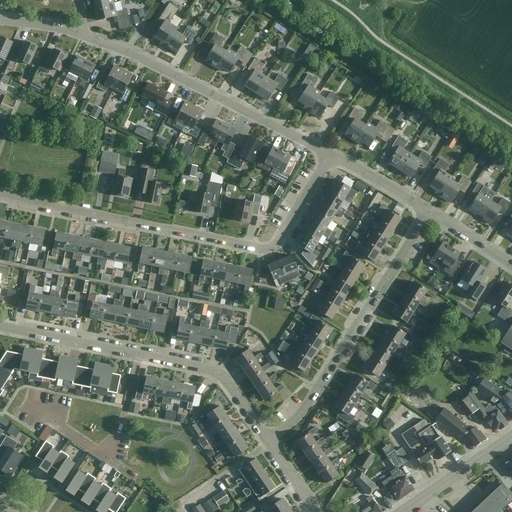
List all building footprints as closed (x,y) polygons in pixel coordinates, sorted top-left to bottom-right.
[(116,11),(114,2),(95,7),(98,20),(114,16),(115,22),(127,19),(125,9),(116,11)] [(161,43),(165,46),(175,30),(177,28),(169,23),(179,8),(170,3),(159,20),(164,24),(156,36),(162,41),(161,43)] [(139,24),(137,16),(129,18),(131,26),(139,24)] [(208,27),(210,23),(202,17),(200,21),(208,27)] [(281,33),(285,28),(277,23),(274,27),(281,33)] [(175,30),(165,46),(176,54),(185,40),(190,43),(197,33),(187,27),(183,35),(175,30)] [(217,68),(227,52),(220,47),(224,39),(215,34),(209,44),(214,47),(205,60),(217,68)] [(0,58),(9,62),(12,57),(16,47),(11,45),(12,42),(0,36),(0,37),(0,58)] [(12,57),(29,64),(37,46),(25,41),(24,44),(18,42),(16,47),(12,57)] [(291,52),(295,45),(289,42),(285,49),(291,52)] [(313,53),(316,48),(310,45),(307,50),(313,53)] [(227,52),(217,68),(221,71),(223,68),(230,73),(239,60),(243,62),(241,65),(245,67),(254,54),(241,46),(236,54),(229,49),(227,52)] [(47,51),(38,68),(48,73),(51,67),(58,71),(66,55),(55,49),(52,54),(47,51)] [(322,52),(317,49),(313,56),(318,59),(322,52)] [(78,77),(86,60),(77,55),(69,72),(78,77)] [(256,93),(267,77),(259,72),(264,65),(255,59),(248,69),(253,73),(245,86),(256,93)] [(86,60),(78,77),(83,79),(80,85),(84,87),(87,83),(88,81),(96,65),(86,60)] [(109,86),(114,89),(123,70),(114,65),(108,77),(102,75),(96,87),(106,92),(109,86)] [(123,70),(114,89),(123,93),(120,99),(126,102),(132,90),(126,87),(133,75),(123,70)] [(274,82),(267,77),(256,93),(267,100),(276,87),(282,90),(288,80),(279,74),(274,82)] [(308,111),(320,92),(313,87),(318,80),(309,74),(302,85),(307,88),(298,101),(305,105),(303,108),(308,111)] [(62,84),(67,87),(70,79),(66,77),(62,84)] [(165,115),(172,102),(164,98),(168,92),(149,82),(142,96),(157,103),(154,109),(165,115)] [(84,87),(80,97),(85,100),(92,85),(87,83),(85,87),(84,87)] [(321,92),(320,92),(308,111),(319,118),(328,105),(333,108),(340,97),(331,92),(326,99),(319,95),(321,92)] [(402,113),(406,106),(396,100),(392,107),(402,113)] [(185,125),(195,106),(185,101),(179,113),(173,110),(167,123),(173,126),(182,131),(185,125)] [(197,138),(203,125),(197,123),(204,110),(195,106),(185,125),(182,131),(197,138)] [(344,134),(356,142),(369,123),(368,123),(366,125),(359,121),(364,113),(355,107),(348,118),(353,121),(344,134)] [(413,122),(418,114),(410,109),(405,117),(413,122)] [(218,140),(226,124),(217,119),(210,132),(205,129),(198,143),(204,146),(206,142),(210,144),(213,137),(218,140)] [(394,129),(381,120),(376,128),(369,123),(356,142),(361,145),(362,142),(369,147),(378,133),(383,136),(381,139),(386,142),(394,129)] [(228,159),(235,145),(230,142),(236,129),(226,124),(218,140),(224,143),(221,149),(225,151),(222,156),(228,159)] [(452,149),(459,137),(454,134),(446,145),(452,149)] [(235,145),(228,159),(227,162),(240,169),(245,159),(253,163),(263,143),(249,135),(240,152),(233,149),(235,145)] [(388,163),(399,170),(410,154),(403,149),(408,141),(398,135),(392,146),(397,149),(388,163)] [(112,150),(114,143),(105,142),(104,148),(112,150)] [(274,168),(282,152),(273,147),(269,153),(265,151),(257,165),(265,169),(268,164),(273,167),(274,168)] [(410,154),(399,170),(411,177),(419,164),(425,167),(431,157),(422,151),(417,159),(410,154)] [(98,172),(115,175),(117,165),(112,164),(114,154),(103,152),(98,172)] [(282,152),(274,168),(273,167),(270,175),(284,183),(293,165),(288,163),(292,156),(282,152)] [(435,192),(440,195),(452,177),(444,172),(449,165),(440,158),(433,169),(438,172),(430,185),(436,190),(435,192)] [(491,172),(497,162),(498,162),(491,158),(484,168),(491,172)] [(195,177),(198,166),(186,164),(184,175),(195,177)] [(137,185),(148,187),(145,201),(159,204),(163,184),(151,181),(154,170),(141,167),(137,185)] [(119,168),(114,194),(127,197),(131,178),(124,176),(125,170),(119,168)] [(452,177),(440,195),(451,203),(459,189),(465,193),(471,182),(462,176),(457,184),(450,179),(452,177)] [(250,179),(244,189),(250,190),(255,181),(250,179)] [(337,180),(331,191),(344,199),(350,203),(355,195),(357,192),(351,188),(337,180)] [(362,193),(367,186),(357,180),(353,187),(362,193)] [(194,211),(207,214),(210,200),(218,202),(222,184),(209,181),(206,193),(198,192),(194,211)] [(477,212),(481,215),(490,201),(483,196),(488,188),(479,182),(472,193),(477,196),(469,209),(476,214),(477,212)] [(278,188),(274,195),(279,198),(283,191),(278,188)] [(351,218),(353,214),(340,206),(344,199),(331,191),(324,201),(344,213),(351,218)] [(233,219),(249,223),(252,209),(259,210),(262,197),(255,195),(253,202),(237,199),(233,219)] [(490,201),(481,215),(485,217),(484,219),(491,224),(500,211),(505,214),(511,204),(502,198),(497,205),(490,201)] [(324,201),(318,212),(331,221),(336,213),(342,217),(344,213),(324,201)] [(386,213),(382,219),(381,221),(394,229),(401,218),(388,210),(389,209),(382,204),(379,208),(386,213)] [(400,214),(403,210),(396,206),(393,210),(400,214)] [(327,228),(331,221),(318,212),(311,223),(331,235),(333,231),(327,228)] [(374,231),(387,240),(394,229),(381,221),(382,219),(375,215),(372,219),(379,223),(375,230),(374,231)] [(0,237),(5,238),(8,222),(0,220),(0,237)] [(16,248),(21,225),(8,222),(5,238),(13,240),(12,247),(16,248)] [(311,223),(304,234),(318,242),(322,235),(328,239),(331,235),(311,223)] [(30,243),(33,227),(21,225),(16,248),(20,249),(22,242),(30,243)] [(380,250),(387,240),(374,231),(375,230),(368,225),(366,229),(372,234),(368,241),(367,242),(380,250)] [(46,230),(33,227),(30,243),(38,245),(37,252),(41,253),(46,230)] [(66,251),(69,235),(56,232),(51,255),(56,256),(57,249),(66,251)] [(314,249),(318,242),(304,234),(298,245),(304,248),(301,253),(312,266),(320,253),(314,249)] [(77,260),(81,237),(69,235),(66,251),(74,252),(72,259),(77,260)] [(374,261),(380,250),(367,242),(368,241),(361,236),(359,240),(366,244),(360,253),(374,261)] [(90,256),(94,240),(81,237),(77,260),(81,261),(89,263),(90,256)] [(101,265),(106,242),(94,240),(90,256),(98,257),(97,264),(101,265)] [(115,261),(118,245),(106,242),(101,265),(100,272),(104,273),(107,259),(115,261)] [(438,269),(442,263),(452,248),(443,242),(439,248),(434,245),(426,258),(430,261),(429,263),(438,269)] [(131,248),(118,245),(115,261),(123,263),(122,269),(126,270),(131,248)] [(143,264),(152,265),(155,249),(142,247),(138,270),(142,270),(143,264)] [(326,258),(331,251),(325,247),(321,254),(326,258)] [(452,248),(442,263),(447,266),(444,271),(452,277),(462,263),(457,260),(461,254),(452,248)] [(163,275),(167,252),(155,249),(152,265),(160,267),(159,274),(163,275)] [(12,262),(13,256),(14,252),(6,250),(4,261),(12,262)] [(345,267),(358,275),(365,265),(352,257),(353,256),(345,251),(343,255),(350,259),(346,266),(345,267)] [(177,270),(180,254),(167,252),(163,275),(167,276),(168,269),(177,270)] [(180,254),(177,270),(185,272),(184,279),(188,280),(193,257),(180,254)] [(279,260),(283,268),(288,281),(300,276),(291,255),(279,260)] [(33,266),(41,267),(43,260),(34,259),(33,266)] [(204,276),(212,277),(216,262),(203,259),(198,282),(203,283),(204,276)] [(280,285),(280,284),(288,281),(283,268),(279,260),(268,265),(277,286),(280,285)] [(479,282),(487,270),(473,261),(461,279),(471,285),(466,293),(477,301),(486,287),(479,282)] [(223,287),(228,264),(216,262),(212,277),(221,279),(219,286),(223,287)] [(351,286),(358,275),(345,267),(346,266),(339,262),(336,266),(343,270),(339,277),(338,278),(351,286)] [(237,283),(240,267),(228,264),(223,287),(228,288),(229,281),(237,283)] [(0,280),(0,279),(7,280),(10,267),(0,265),(0,280)] [(77,273),(86,275),(88,268),(79,266),(77,273)] [(253,269),(240,267),(237,283),(245,284),(244,291),(248,292),(253,269)] [(338,278),(339,277),(332,272),(330,276),(337,281),(332,287),(332,289),(345,297),(351,286),(338,278)] [(434,287),(438,282),(432,278),(429,283),(434,287)] [(86,293),(89,281),(82,280),(79,292),(86,293)] [(421,301),(421,299),(426,293),(433,297),(435,293),(428,288),(427,289),(414,281),(407,292),(421,301)] [(511,302),(511,286),(506,282),(494,300),(503,306),(497,316),(510,324),(511,321),(511,310),(508,308),(511,302)] [(325,300),(338,308),(345,297),(332,289),(332,287),(326,283),(323,287),(330,291),(325,299),(325,300)] [(26,308),(39,311),(42,295),(34,293),(36,286),(26,284),(22,301),(27,302),(26,308)] [(121,288),(109,285),(108,291),(120,293),(121,288)] [(306,288),(300,285),(295,292),(302,296),(306,288)] [(51,313),(56,291),(56,286),(52,286),(50,297),(42,295),(39,311),(51,313)] [(172,287),(161,286),(160,292),(171,294),(172,287)] [(6,296),(19,299),(20,292),(8,289),(6,296)] [(63,316),(64,315),(67,300),(59,298),(60,291),(56,291),(51,313),(63,316)] [(143,301),(145,292),(137,291),(135,299),(143,301)] [(209,294),(193,291),(192,298),(208,301),(209,294)] [(413,311),(414,310),(419,303),(426,307),(428,304),(421,299),(421,301),(407,292),(400,303),(413,311)] [(157,302),(158,295),(147,293),(146,300),(157,302)] [(98,301),(99,296),(94,295),(88,294),(88,296),(88,297),(85,309),(91,310),(90,317),(102,320),(105,304),(106,302),(98,301)] [(67,300),(64,315),(63,316),(76,318),(81,296),(76,295),(75,302),(67,300)] [(331,318),(338,308),(325,300),(325,299),(318,295),(317,298),(323,302),(318,310),(331,318)] [(274,309),(282,310),(285,299),(277,297),(274,309)] [(113,306),(105,304),(102,320),(114,322),(119,300),(115,299),(113,306)] [(188,301),(179,299),(177,306),(187,308),(188,301)] [(123,301),(119,300),(114,322),(127,325),(130,309),(122,308),(123,301)] [(295,301),(287,300),(285,307),(294,308),(295,301)] [(413,311),(400,303),(393,314),(406,322),(412,314),(419,319),(421,314),(414,310),(413,311)] [(471,319),(475,313),(458,303),(455,308),(471,319)] [(139,328),(144,305),(140,304),(138,311),(130,309),(127,325),(139,328)] [(205,315),(208,305),(207,305),(201,304),(199,314),(205,315)] [(148,306),(144,305),(139,328),(152,330),(155,314),(147,313),(148,306)] [(310,311),(301,306),(298,311),(306,316),(310,311)] [(210,313),(219,315),(220,309),(211,307),(210,313)] [(163,316),(155,314),(152,330),(164,333),(169,310),(164,309),(163,316)] [(312,331),(325,339),(332,328),(319,320),(320,319),(312,314),(310,318),(317,323),(312,330),(312,331)] [(176,339),(189,342),(192,326),(183,324),(185,317),(181,316),(176,339)] [(201,344),(206,322),(201,321),(200,328),(192,326),(189,342),(201,344)] [(210,322),(206,322),(201,344),(213,347),(216,331),(208,329),(210,322)] [(500,342),(506,346),(510,348),(511,349),(511,324),(511,325),(506,333),(500,342)] [(318,350),(325,339),(312,331),(312,330),(305,325),(303,329),(310,333),(306,340),(305,342),(318,350)] [(392,325),(385,336),(398,344),(399,343),(403,336),(411,341),(413,337),(406,332),(405,333),(392,325)] [(225,333),(216,331),(213,347),(226,349),(227,343),(234,344),(237,332),(238,328),(226,326),(225,333)] [(298,353),(311,361),(318,350),(305,342),(306,340),(299,336),(296,340),(303,344),(299,351),(298,353)] [(392,355),(392,354),(397,347),(404,351),(406,348),(399,343),(398,344),(385,336),(378,347),(392,355)] [(284,343),(280,340),(279,341),(275,348),(279,351),(284,343)] [(511,352),(511,349),(510,348),(506,346),(503,350),(510,355),(511,352)] [(23,354),(6,351),(14,369),(29,372),(34,349),(24,347),(23,354)] [(305,372),(311,361),(298,353),(299,351),(292,347),(290,351),(296,355),(291,363),(305,372)] [(385,366),(386,364),(390,358),(397,362),(400,358),(392,354),(392,355),(378,347),(372,358),(385,366)] [(43,351),(34,349),(29,372),(37,374),(37,377),(46,379),(50,360),(42,358),(43,351)] [(256,359),(257,361),(263,356),(261,352),(254,357),(248,349),(236,358),(243,368),(256,359)] [(0,361),(0,378),(6,382),(14,369),(6,351),(0,361)] [(278,361),(272,352),(265,357),(272,366),(278,361)] [(58,362),(50,360),(46,379),(55,381),(56,378),(64,380),(69,356),(60,354),(58,362)] [(412,363),(416,357),(411,354),(408,360),(412,363)] [(79,358),(69,356),(64,380),(72,382),(72,384),(81,386),(85,368),(77,366),(79,358)] [(385,366),(372,358),(365,369),(378,377),(384,368),(391,373),(393,369),(386,364),(385,366)] [(263,370),(264,371),(270,367),(270,365),(268,363),(261,367),(257,361),(256,359),(243,368),(250,379),(263,370)] [(93,369),(85,368),(81,386),(91,388),(91,386),(99,387),(104,364),(95,362),(93,369)] [(114,366),(104,364),(99,387),(108,389),(107,392),(116,394),(117,394),(121,375),(112,373),(114,366)] [(270,380),(271,382),(277,377),(275,373),(268,378),(264,371),(263,370),(250,379),(257,389),(270,380)] [(362,394),(362,392),(366,386),(373,390),(376,386),(369,382),(368,383),(355,375),(349,385),(362,394)] [(155,395),(159,380),(146,377),(146,380),(140,378),(135,398),(145,400),(147,394),(155,395)] [(504,388),(503,391),(484,378),(476,390),(494,402),(499,399),(503,405),(504,405),(511,416),(511,392),(509,391),(504,388)] [(166,405),(171,382),(159,380),(155,395),(164,397),(162,404),(166,405)] [(275,388),(271,382),(270,380),(257,389),(264,400),(277,391),(277,392),(285,388),(282,384),(275,388)] [(180,400),(183,385),(171,382),(166,405),(171,406),(172,399),(180,400)] [(196,387),(183,385),(180,400),(188,402),(187,409),(191,410),(196,387)] [(355,404),(355,403),(360,396),(367,400),(369,397),(362,392),(362,394),(349,385),(342,396),(355,404)] [(490,405),(485,409),(472,392),(469,390),(456,400),(469,416),(475,412),(482,422),(485,419),(490,426),(492,425),(496,430),(498,428),(500,429),(508,424),(498,410),(498,411),(495,406),(493,408),(490,405)] [(120,405),(123,395),(117,394),(116,394),(116,398),(114,403),(120,405)] [(362,408),(355,403),(355,404),(342,396),(335,406),(341,410),(337,416),(350,425),(354,417),(349,414),(353,407),(360,411),(362,408)] [(140,404),(131,402),(129,412),(138,414),(140,404)] [(209,418),(214,425),(227,416),(220,406),(201,419),(204,422),(209,418)] [(475,427),(470,430),(443,408),(435,419),(459,438),(465,434),(469,441),(471,440),(474,446),(485,439),(480,430),(478,431),(475,427)] [(176,422),(183,423),(185,416),(178,414),(176,422)] [(0,423),(6,427),(9,422),(0,416),(0,423)] [(215,440),(234,427),(227,416),(214,425),(219,432),(213,436),(215,440)] [(388,431),(395,425),(389,418),(382,424),(388,431)] [(429,427),(424,419),(401,435),(414,454),(413,454),(421,466),(436,456),(439,460),(451,452),(440,436),(439,437),(431,425),(429,427)] [(364,433),(368,426),(360,421),(356,428),(364,433)] [(201,433),(195,424),(189,428),(194,437),(201,433)] [(12,425),(7,432),(12,436),(17,428),(12,425)] [(46,441),(50,434),(54,429),(48,425),(47,426),(40,437),(39,438),(42,440),(45,442),(46,441)] [(228,446),(242,437),(234,427),(215,440),(218,443),(224,439),(228,446)] [(297,442),(304,452),(316,444),(315,442),(311,435),(317,431),(315,427),(308,432),(309,433),(297,442)] [(350,436),(347,430),(341,433),(341,434),(339,436),(342,440),(344,439),(350,436)] [(0,461),(0,469),(10,476),(23,456),(13,450),(18,444),(6,436),(0,446),(0,449),(5,452),(0,461)] [(249,448),(242,437),(228,446),(233,453),(227,457),(230,461),(249,448)] [(323,454),(322,452),(318,446),(325,441),(322,437),(315,442),(316,444),(304,452),(311,463),(323,454)] [(198,442),(202,448),(208,444),(204,438),(198,442)] [(46,441),(45,442),(35,457),(42,461),(38,468),(47,473),(51,467),(50,466),(59,453),(52,448),(54,446),(46,441)] [(330,464),(329,463),(325,456),(332,451),(329,448),(322,452),(323,454),(311,463),(318,473),(330,464)] [(402,448),(395,453),(403,464),(409,460),(402,448)] [(209,458),(214,454),(210,449),(205,452),(209,458)] [(62,483),(75,463),(68,458),(69,456),(64,453),(61,451),(59,453),(50,466),(51,467),(58,471),(53,478),(62,483)] [(371,455),(365,451),(357,464),(365,469),(368,464),(366,463),(371,455)] [(403,464),(395,453),(394,451),(386,456),(395,469),(390,472),(392,475),(382,483),(386,489),(390,488),(399,500),(414,490),(402,472),(400,473),(397,468),(403,464)] [(217,463),(224,459),(220,454),(214,458),(217,463)] [(266,493),(267,495),(268,494),(267,493),(275,488),(255,458),(238,470),(258,499),(266,493)] [(337,458),(329,463),(330,464),(318,473),(325,483),(338,474),(332,466),(339,462),(337,458)] [(86,475),(78,470),(65,490),(74,496),(78,490),(85,494),(94,481),(96,479),(87,473),(86,475)] [(369,495),(377,487),(361,472),(353,480),(366,492),(369,495)] [(101,485),(94,481),(85,494),(80,500),(89,506),(93,499),(100,504),(109,491),(111,488),(102,483),(101,485)] [(511,511),(511,496),(501,485),(471,511),(499,511),(505,507),(509,511),(511,511)] [(242,491),(246,497),(250,495),(250,492),(249,489),(246,488),(242,491)] [(116,495),(109,491),(100,504),(95,510),(98,511),(106,511),(108,509),(112,511),(116,511),(126,498),(117,493),(116,495)] [(213,497),(219,506),(229,499),(223,491),(213,497)] [(380,511),(372,498),(369,495),(366,492),(363,494),(367,501),(353,511),(380,511)] [(212,511),(218,509),(211,499),(203,504),(208,511),(212,511)] [(267,509),(268,511),(282,511),(288,508),(282,499),(267,509)] [(241,510),(242,511),(252,511),(256,510),(251,503),(241,510)]
